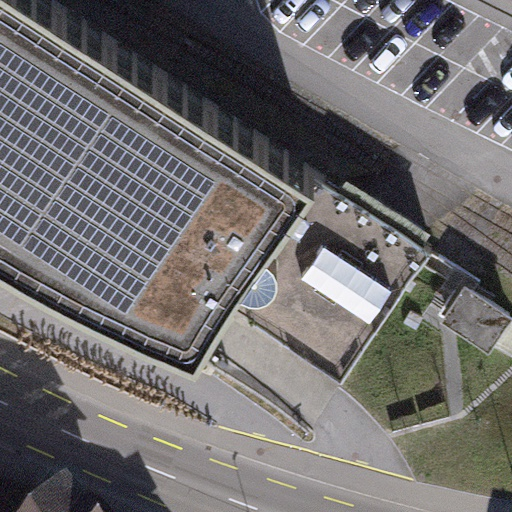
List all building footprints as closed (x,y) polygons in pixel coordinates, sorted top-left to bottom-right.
[(71,0),(0,0),(0,259),(46,284),(199,353),(215,324),(223,308),(249,265),(263,274),(278,272),(288,264),(291,248),(284,236),(273,229),(313,167),(71,0)] [(423,257),(371,224),(335,200),(344,186),(313,167),(273,229),(284,236),(291,248),(288,264),(278,272),(263,274),(249,265),(223,308),(344,383),(423,257)] [(335,200),(423,257),(432,242),(344,186),(335,200)] [(511,319),(511,305),(469,278),(444,318),(492,349),(511,319)] [(92,511),(76,492),(50,511),(92,511)]
